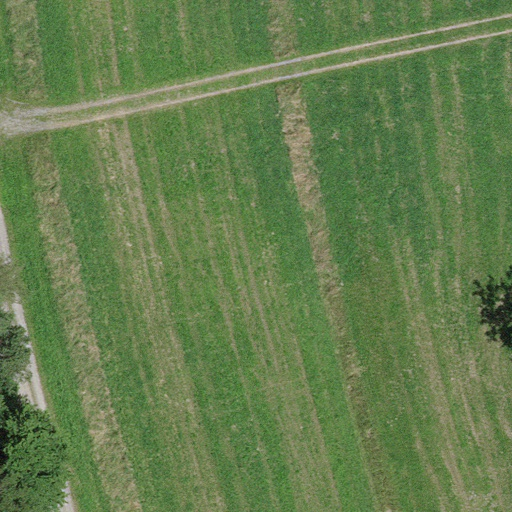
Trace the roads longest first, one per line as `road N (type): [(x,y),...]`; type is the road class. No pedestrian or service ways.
road 1 (track): [(0,122),(233,81),(511,16)]
road 2 (track): [(0,188),(64,511)]
